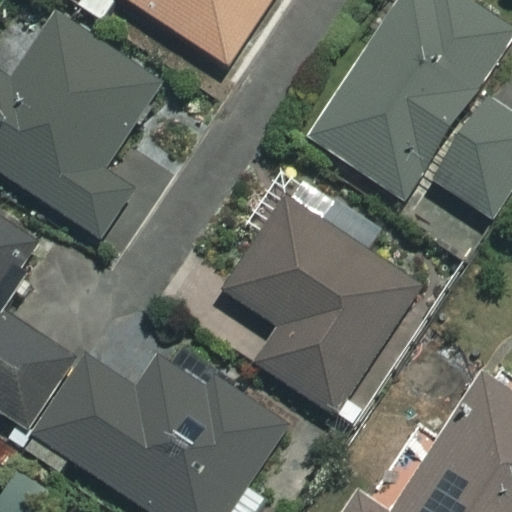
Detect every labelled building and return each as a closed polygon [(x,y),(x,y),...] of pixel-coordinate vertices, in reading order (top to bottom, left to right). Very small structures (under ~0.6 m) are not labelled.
[(289,0),(118,0),(238,78),(289,0)] [(412,213),(511,63),(511,32),(462,0),(418,0),(318,151),(412,213)] [(169,98),(64,29),(21,95),(4,84),(0,89),(0,176),(118,253),(160,188),(125,165),(169,98)] [(511,214),(511,119),(499,111),(442,195),(499,234),(511,214)] [(432,304),(296,210),(232,303),(289,343),(266,377),(345,431),(432,304)] [(0,421),(37,445),(88,367),(9,316),(47,258),(0,227),(0,421)] [(88,367),(37,445),(140,511),(246,511),(295,438),(220,390),(214,400),(168,370),(145,404),(88,367)] [(511,511),(511,406),(489,391),(411,511),(370,511),(366,509),(363,511),(511,511)] [(48,511),(58,498),(27,476),(2,511),(48,511)]
